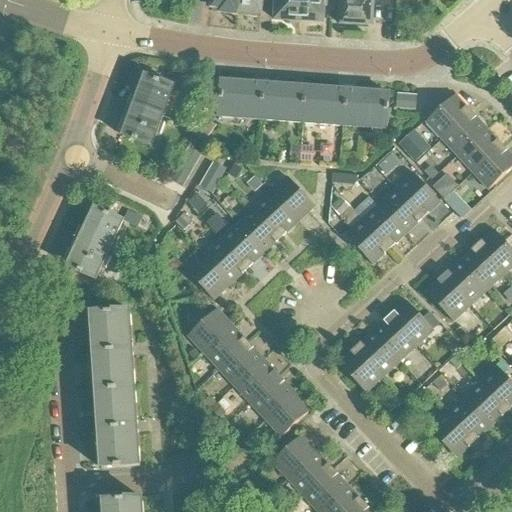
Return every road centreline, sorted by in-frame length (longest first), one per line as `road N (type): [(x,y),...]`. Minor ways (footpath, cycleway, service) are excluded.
road 1 (tertiary): [(110,33),(391,65),(419,63),(484,10)]
road 2 (residential): [(341,331),(315,365),(446,511)]
road 3 (residential): [(511,185),(341,331)]
road 4 (residential): [(65,487),(56,351),(36,329),(0,318)]
road 5 (tertiary): [(69,154),(0,318)]
road 6 (residential): [(65,487),(146,483),(203,461)]
road 7 (tertiary): [(110,33),(69,154)]
